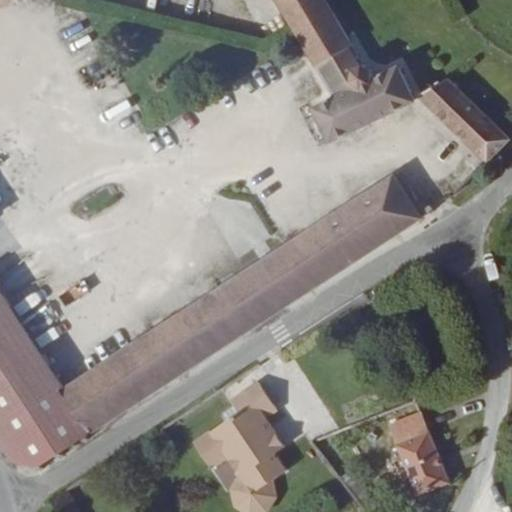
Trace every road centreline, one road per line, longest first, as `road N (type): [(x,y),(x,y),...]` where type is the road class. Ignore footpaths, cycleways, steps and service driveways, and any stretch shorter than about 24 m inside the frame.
road 1 (residential): [(0,488),(59,478),(467,221)]
road 2 (residential): [(467,221),(504,371),(492,430),(459,511)]
